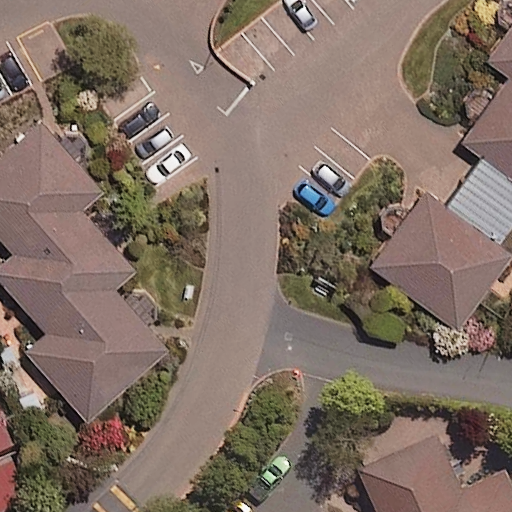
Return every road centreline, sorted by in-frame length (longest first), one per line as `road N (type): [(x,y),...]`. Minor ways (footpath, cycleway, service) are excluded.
road 1 (residential): [(242,323),(322,351),(511,383)]
road 2 (residential): [(137,511),(178,459),(242,323)]
road 3 (residential): [(266,143),(339,54),(398,0)]
road 4 (residential): [(266,143),(230,117),(175,55),(140,0)]
road 5 (residential): [(242,323),(266,143)]
